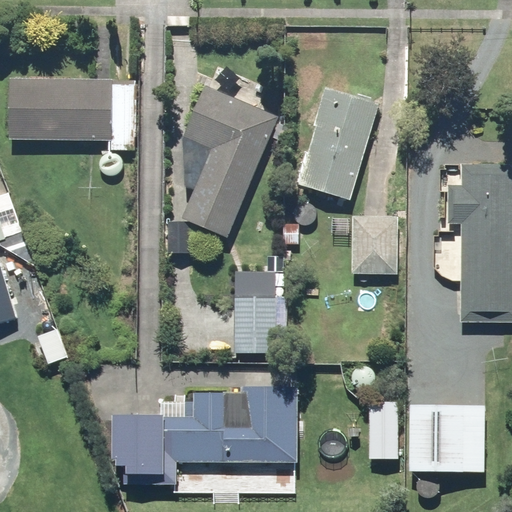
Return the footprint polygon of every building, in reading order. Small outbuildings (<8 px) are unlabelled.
[(268,89),(219,68),(213,82),(211,82),(186,141),(188,188),(198,191),(186,219),(232,238),(283,118),(260,108),(268,89)] [(14,79),(13,140),(114,142),(114,151),(138,152),(139,83),(116,83),(117,81),(14,79)] [(354,202),(382,105),(374,103),(375,98),(360,94),(360,97),(328,88),(317,127),(319,128),(302,185),(354,202)] [(511,323),(511,165),(464,165),(464,186),(451,186),(450,225),(464,225),(463,323),(511,323)] [(0,242),(9,240),(8,238),(24,233),(12,193),(0,197),(0,242)] [(401,218),(356,217),(354,275),(400,276),(401,218)] [(194,223),(171,223),(170,254),(194,254),(194,223)] [(0,324),(20,319),(1,257),(0,257),(0,324)] [(279,273),(238,272),(237,354),(279,355),(279,273)] [(47,365),(68,358),(59,331),(37,338),(47,365)] [(177,485),(177,464),(302,464),(302,386),(244,386),(244,393),(196,392),(196,403),(189,403),(189,417),(162,417),(162,420),(111,420),(111,459),(117,459),(117,469),(125,469),(125,484),(177,485)] [(370,461),(400,460),(399,403),(369,403),(370,461)] [(488,473),(488,406),(413,405),(413,472),(488,473)] [(173,511),(164,491),(134,504),(137,511),(173,511)]
